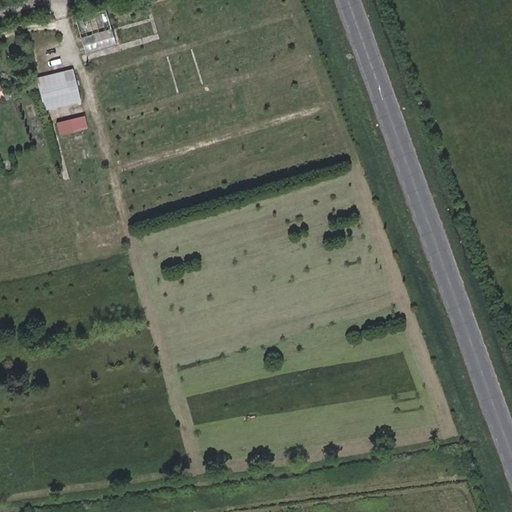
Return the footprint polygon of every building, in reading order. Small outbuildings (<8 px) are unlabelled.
[(86,34),(89,51),(120,46),(117,29),(86,34)] [(0,89),(12,86),(6,65),(0,67),(0,89)] [(49,76),(53,95),(89,88),(84,67),(49,76)] [(89,88),(53,95),(56,106),(92,98),(89,88)] [(96,121),(93,110),(66,117),(69,128),(96,121)]
